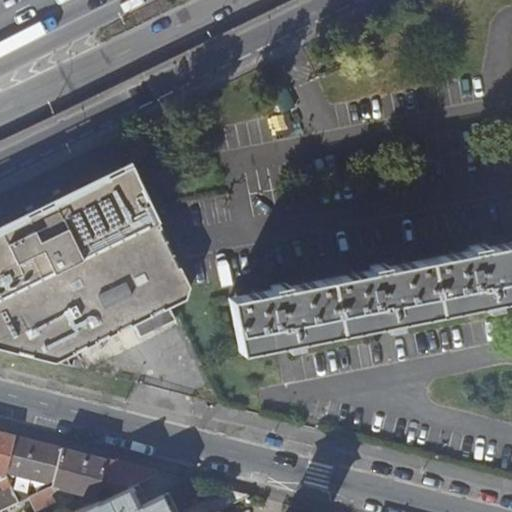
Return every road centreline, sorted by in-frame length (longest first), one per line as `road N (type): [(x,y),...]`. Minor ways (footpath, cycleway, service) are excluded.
road 1 (residential): [(457,511),(0,395)]
road 2 (primary): [(0,160),(327,0)]
road 3 (trunk): [(0,108),(225,0)]
